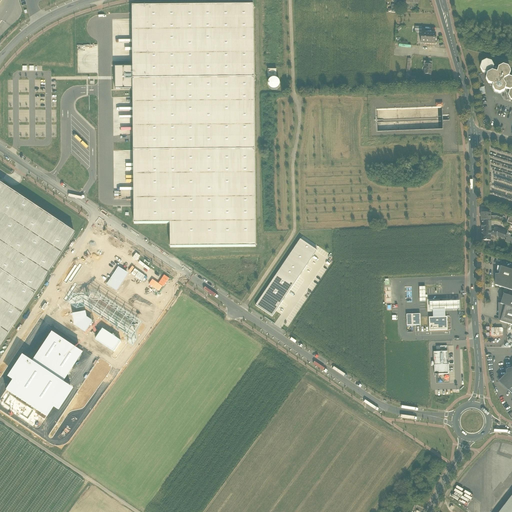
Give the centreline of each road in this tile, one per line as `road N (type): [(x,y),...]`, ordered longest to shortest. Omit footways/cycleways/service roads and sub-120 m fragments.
road 1 (residential): [(0,147),(235,307)]
road 2 (secondary): [(475,405),(471,134)]
road 3 (residential): [(235,307),(388,409),(455,420)]
road 4 (unclassified): [(137,511),(0,419)]
road 5 (secondary): [(471,134),(439,0)]
